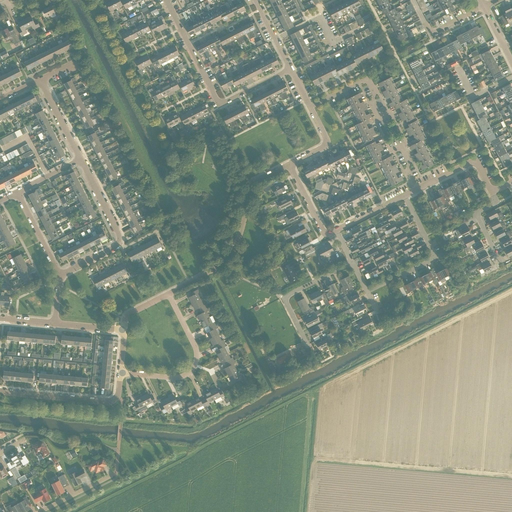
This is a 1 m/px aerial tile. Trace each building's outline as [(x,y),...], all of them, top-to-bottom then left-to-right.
[(112,0),(112,1),(116,9),(122,6),(119,0),(112,0)] [(132,6),(128,0),(123,0),(121,1),(125,9),(128,13),(130,12),(128,9),(127,8),(132,6)] [(136,0),(128,0),(132,6),(136,4),(137,5),(136,5),(138,8),(140,7),(136,0)] [(240,13),(233,0),(231,1),(234,7),(231,9),(235,16),(240,13)] [(233,0),(240,13),(246,10),(242,3),(239,5),(236,0),(233,0)] [(278,0),(271,3),(271,4),(273,7),(272,7),(273,9),(274,8),(273,8),(282,4),(280,0),(278,0)] [(352,10),(353,12),(357,10),(356,8),(352,0),(350,0),(349,1),(348,0),(347,1),(347,2),(351,10),(352,10)] [(116,9),(112,1),(106,4),(110,12),(116,9)] [(379,6),(379,5),(378,6),(379,7),(380,7),(381,10),(382,10),(390,6),(390,5),(392,4),(391,3),(389,4),(388,1),(379,6)] [(441,12),(444,10),(452,6),(451,3),(452,2),(451,1),(450,1),(442,6),(439,7),(441,12)] [(285,2),(282,4),(273,8),(274,8),(275,11),(274,11),(275,13),(276,13),(284,8),(283,6),(286,4),(285,2)] [(347,13),(347,12),(350,11),(351,13),(353,12),(352,10),(351,10),(347,2),(344,3),(342,3),(343,4),(347,13)] [(222,6),(229,19),(235,16),(231,9),(228,10),(225,4),(222,6)] [(338,6),(343,17),(348,14),(347,12),(347,13),(343,4),(340,6),(339,5),(338,6)] [(452,6),(444,10),(446,15),(455,11),(453,7),(454,7),(453,5),(452,6)] [(52,7),(43,11),(47,17),(49,16),(51,18),(53,18),(60,15),(55,6),(52,7)] [(229,19),(222,6),(220,7),(222,10),(219,11),(219,12),(220,14),(223,19),(222,19),(224,21),(229,19)] [(338,6),(335,8),(335,7),(333,8),(333,9),(334,9),(339,19),(343,17),(338,6)] [(386,13),(395,9),(393,7),(391,8),(390,6),(382,10),(381,10),(381,12),(382,12),(384,15),(385,14),(386,14),(386,13)] [(276,13),(277,16),(278,18),(278,17),(287,13),(285,10),(289,9),(288,7),(284,8),(276,13)] [(511,18),(506,7),(503,9),(506,14),(504,15),(509,25),(510,27),(511,25),(511,18)] [(210,9),(217,22),(222,19),(223,19),(220,14),(219,12),(219,11),(218,9),(214,10),(213,8),(210,9)] [(217,22),(210,9),(208,10),(209,13),(206,14),(212,25),(217,22)] [(334,9),(333,9),(330,10),(328,10),(333,20),(336,18),(337,20),(339,19),(334,9)] [(396,11),(395,9),(386,13),(386,14),(385,14),(386,15),(387,15),(388,18),(399,12),(398,10),(396,11)] [(389,20),(391,22),(391,23),(399,18),(401,17),(399,12),(388,18),(388,20),(389,20)] [(206,27),(212,25),(206,14),(203,16),(202,13),(200,14),(206,27)] [(278,17),(280,20),(279,21),(280,22),(289,18),(287,13),(278,17)] [(201,30),(206,27),(200,14),(197,16),(200,21),(197,23),(201,30)] [(361,18),(364,24),(366,23),(369,21),(370,22),(373,21),(369,14),(366,16),(361,18)] [(509,25),(504,15),(500,17),(506,27),(509,25)] [(155,23),(160,31),(166,28),(162,20),(163,19),(162,16),(159,18),(158,19),(159,21),(155,23)] [(25,20),(29,29),(32,27),(34,30),(40,27),(37,22),(34,23),(31,17),(25,20)] [(283,26),(291,22),(289,18),(280,22),(282,25),(281,25),(282,27),(283,27),(283,26)] [(392,24),(393,27),(402,23),(401,23),(403,22),(402,20),(400,21),(399,18),(391,23),(391,22),(390,23),(390,24),(392,24)] [(140,26),(144,34),(150,31),(146,22),(145,19),(143,20),(144,23),(140,26)] [(189,20),(195,33),(201,30),(197,23),(194,25),(191,19),(189,20)] [(29,29),(25,20),(18,23),(21,29),(19,31),(21,36),(28,33),(26,30),(29,29)] [(160,31),(155,23),(152,25),(151,24),(150,20),(147,22),(149,26),(154,34),(160,31)] [(186,29),(190,36),(195,33),(189,20),(186,21),(189,27),(186,29)] [(246,25),(253,38),(255,37),(252,31),(255,29),(252,22),(246,25)] [(283,26),(283,27),(284,29),(284,30),(284,31),(294,27),(291,22),(283,26)] [(144,34),(140,26),(136,28),(136,27),(134,23),(132,25),(138,37),(144,34)] [(393,27),(392,27),(393,29),(394,29),(395,32),(406,26),(405,24),(403,25),(402,23),(393,27)] [(132,29),(128,32),(132,40),(138,37),(132,25),(130,25),(131,29),(132,29)] [(241,28),(244,35),(247,33),(250,39),(253,38),(246,25),(241,28)] [(396,33),(398,36),(408,31),(406,26),(395,32),(395,34),(396,33)] [(477,26),(472,29),(476,37),(479,36),(480,37),(483,36),(484,38),(486,37),(481,27),(478,28),(477,26)] [(241,28),(235,30),(242,44),(244,42),(241,36),(244,35),(241,28)] [(7,29),(2,32),(3,35),(4,39),(5,39),(7,42),(10,41),(12,39),(16,46),(18,45),(18,43),(20,42),(13,29),(9,31),(8,31),(7,29)] [(299,31),(290,35),(292,38),(291,39),(292,40),(293,40),(301,36),(303,34),(305,33),(303,29),(299,31)] [(467,32),(471,41),(474,40),(475,41),(475,42),(478,41),(476,38),(472,29),(467,32)] [(230,33),(233,40),(236,39),(239,45),(240,44),(242,44),(235,30),(230,33)] [(398,36),(397,37),(397,38),(399,38),(400,41),(403,39),(404,41),(406,42),(410,40),(410,38),(409,36),(410,35),(408,31),(398,36)] [(132,40),(128,32),(121,35),(126,43),(132,40)] [(467,32),(461,35),(466,44),(469,42),(469,43),(470,45),(472,44),(471,41),(467,32)] [(233,40),(230,33),(224,36),(231,49),(234,48),(230,42),(233,40)] [(460,46),(463,45),(463,46),(464,46),(465,48),(467,47),(466,44),(461,35),(456,37),(457,40),(460,46)] [(229,50),(231,49),(224,36),(219,39),(223,46),(226,44),(229,50)] [(293,40),(294,43),(293,43),(294,45),(295,45),(295,44),(303,40),(301,36),(293,40)] [(212,39),(219,52),(220,54),(222,53),(221,51),(220,47),(223,46),(219,39),(218,37),(212,39)] [(61,40),(67,50),(73,47),(69,40),(65,42),(63,38),(61,39),(61,40)] [(207,42),(210,49),(213,48),(216,54),(219,52),(212,39),(207,42)] [(58,41),(55,42),(57,46),(61,53),(67,50),(61,40),(58,42),(58,41)] [(306,45),(303,40),(295,44),(295,45),(296,48),(297,50),(297,49),(306,45)] [(457,40),(452,43),(456,52),(459,50),(461,53),(463,52),(462,50),(460,46),(457,40)] [(208,58),(209,58),(210,61),(212,60),(208,51),(210,49),(207,42),(201,45),(208,58)] [(375,45),(379,53),(382,52),(384,51),(379,42),(375,45)] [(370,47),(374,55),(377,54),(378,55),(379,54),(379,53),(375,45),(372,46),(371,43),(369,44),(370,47)] [(446,45),(451,54),(454,53),(455,56),(458,55),(456,52),(452,43),(446,45)] [(50,45),(52,49),(55,56),(61,53),(57,46),(54,48),(52,44),(50,45)] [(208,58),(201,45),(196,48),(199,55),(202,53),(205,59),(206,59),(208,58)] [(308,50),(306,45),(297,49),(299,52),(298,53),(299,54),(300,54),(299,54),(308,50)] [(446,45),(441,48),(445,57),(451,54),(446,45)] [(169,50),(173,58),(177,56),(178,58),(181,56),(180,54),(179,55),(175,46),(169,50)] [(44,48),(46,52),(50,59),(55,56),(52,49),(48,51),(46,47),(44,48)] [(374,55),(370,47),(365,49),(370,58),(373,56),(373,57),(375,56),(374,55)] [(441,48),(436,51),(440,60),(443,58),(444,61),(447,60),(441,48)] [(361,52),(365,60),(368,59),(370,58),(365,49),(361,52)] [(0,53),(1,56),(3,59),(9,56),(6,50),(0,53)] [(41,55),(44,62),(50,59),(46,52),(43,54),(41,50),(39,51),(41,55)] [(169,50),(163,53),(167,61),(168,63),(174,60),(173,58),(169,50)] [(299,54),(300,54),(301,57),(300,57),(301,59),(302,59),(302,58),(310,54),(308,50),(299,54)] [(442,63),(440,60),(436,51),(430,54),(435,62),(437,61),(439,64),(442,63)] [(484,60),(492,56),(490,51),(481,55),(483,58),(481,59),(480,59),(482,62),(484,61),(484,60)] [(33,54),(35,58),(39,65),(44,62),(41,55),(37,56),(35,52),(33,54)] [(267,54),(273,67),(279,64),(275,57),(272,58),(269,52),(267,54)] [(365,60),(361,52),(356,54),(360,62),(361,62),(363,61),(364,62),(366,61),(365,60)] [(163,53),(157,56),(161,64),(164,62),(165,65),(168,63),(167,61),(163,53)] [(352,56),(353,58),(356,65),(359,63),(359,64),(361,63),(361,62),(360,62),(356,54),(354,55),(353,53),(351,54),(352,56)] [(267,61),(265,62),(264,62),(268,70),(273,67),(267,54),(264,55),(267,61)] [(302,58),(302,59),(303,61),(303,62),(303,63),(313,59),(310,54),(302,58)] [(29,60),(33,67),(39,65),(35,58),(32,59),(30,55),(27,56),(29,60)] [(141,58),(145,67),(150,65),(150,66),(151,69),(154,68),(152,64),(151,64),(147,55),(141,58)] [(161,64),(157,56),(151,59),(155,67),(157,70),(159,69),(157,66),(161,64)] [(487,66),(495,62),(492,56),(484,60),(484,61),(485,63),(483,64),(484,67),(487,66)] [(33,67),(29,60),(26,62),(24,58),(22,59),(24,63),(25,63),(28,70),(33,67)] [(145,67),(141,58),(135,62),(139,70),(138,70),(140,75),(144,73),(142,69),(145,67)] [(256,59),(263,72),(268,70),(264,62),(265,62),(263,59),(260,61),(258,58),(256,59)] [(357,68),(356,65),(353,58),(348,61),(352,69),(355,68),(356,68),(357,68)] [(253,68),(257,75),(263,72),(256,59),(253,61),(256,66),(254,68),(253,68)] [(409,64),(411,70),(420,66),(418,63),(420,62),(418,59),(409,64)] [(348,61),(344,63),(348,72),(351,70),(351,71),(353,70),(352,69),(348,61)] [(495,62),(487,66),(488,69),(487,70),(488,72),(489,71),(498,67),(495,62)] [(344,63),(339,65),(343,74),(344,74),(346,72),(347,73),(348,72),(344,63)] [(245,65),(252,78),(257,75),(253,68),(254,68),(252,65),(249,67),(247,64),(245,65)] [(246,81),(252,78),(245,65),(242,66),(245,72),(242,74),(246,81)] [(334,65),(329,68),(333,76),(336,75),(338,75),(334,67),(335,67),(334,65)] [(338,75),(339,76),(342,75),(344,74),(343,74),(339,65),(335,67),(334,67),(338,75)] [(411,70),(414,75),(423,71),(421,68),(423,68),(421,65),(420,66),(411,70)] [(10,67),(12,71),(16,78),(22,75),(19,68),(14,70),(12,66),(10,67)] [(234,70),(241,84),(246,81),(242,74),(240,75),(235,66),(233,67),(234,70)] [(491,74),(486,77),(487,79),(492,77),(501,73),(498,67),(489,71),(491,74)] [(329,68),(324,70),(328,79),(329,78),(332,77),(332,78),(334,77),(333,76),(329,68)] [(5,70),(7,74),(10,81),(16,78),(12,71),(9,73),(7,69),(5,70)] [(234,84),(235,86),(241,84),(234,70),(232,72),(235,78),(232,79),(234,84)] [(328,79),(324,70),(320,72),(324,81),(327,79),(327,80),(329,79),(329,78),(328,79)] [(424,70),(423,71),(414,75),(417,80),(425,76),(424,73),(425,73),(424,70)] [(324,81),(320,72),(317,73),(316,71),(314,72),(315,74),(315,75),(319,83),(322,82),(323,82),(324,81)] [(0,72),(0,74),(1,77),(5,84),(10,81),(7,74),(3,75),(1,72),(0,72)] [(185,81),(189,89),(195,86),(189,73),(187,75),(188,78),(189,78),(189,79),(185,81)] [(222,74),(229,87),(234,84),(232,79),(231,77),(227,79),(224,73),(222,74)] [(501,73),(492,77),(494,80),(491,81),(492,84),(503,78),(501,73)] [(229,87),(222,74),(219,75),(223,81),(220,82),(223,90),(229,87)] [(319,83),(315,75),(310,77),(315,85),(318,84),(318,85),(320,84),(319,83)] [(417,80),(420,86),(428,82),(427,79),(429,78),(428,75),(425,76),(417,80)] [(169,84),(173,92),(179,89),(175,80),(176,80),(173,76),(171,77),(173,81),(174,81),(169,84)] [(64,84),(67,89),(74,85),(72,82),(76,80),(75,78),(71,80),(64,84)] [(383,86),(385,88),(393,84),(390,78),(378,84),(380,88),(383,86)] [(189,89),(185,81),(181,83),(179,79),(177,80),(179,84),(183,92),(189,89)] [(432,80),(428,82),(420,86),(422,91),(431,87),(429,84),(432,83),(433,81),(432,80)] [(173,92),(169,84),(166,85),(163,81),(161,82),(161,83),(167,95),(168,96),(172,95),(171,93),(173,92)] [(67,89),(69,94),(76,91),(75,87),(79,85),(78,83),(74,85),(67,89)] [(157,90),(161,98),(167,95),(161,83),(159,84),(161,87),(161,88),(157,90)] [(285,83),(279,86),(286,99),(288,98),(286,92),(288,90),(285,83)] [(393,84),(385,88),(386,91),(382,92),(384,96),(396,90),(393,84)] [(505,94),(511,89),(511,87),(510,84),(502,88),(503,91),(502,92),(503,95),(505,94)] [(274,89),(277,96),(280,94),(283,100),(284,100),(285,102),(287,101),(286,99),(279,86),(274,89)] [(69,94),(72,100),(79,96),(78,93),(82,91),(86,89),(85,87),(76,91),(69,94)] [(161,98),(157,90),(153,92),(153,91),(152,89),(148,91),(149,94),(151,93),(155,101),(161,98)] [(277,96),(274,89),(268,92),(275,105),(277,103),(274,98),(277,96)] [(390,98),(391,100),(399,96),(396,90),(384,96),(386,100),(390,98)] [(451,94),(455,102),(460,100),(456,91),(453,92),(452,90),(449,91),(451,94)] [(275,105),(268,92),(263,95),(266,102),(268,105),(271,103),(272,106),(275,105)] [(72,100),(75,106),(82,102),(80,98),(85,96),(84,96),(87,95),(86,93),(79,96),(72,100)] [(33,94),(28,97),(32,104),(36,102),(37,104),(41,102),(38,95),(35,97),(33,94)] [(348,99),(351,105),(359,101),(358,99),(361,97),(359,94),(348,99)] [(447,94),(444,95),(445,96),(450,105),(455,102),(451,94),(448,95),(447,94)] [(266,102),(263,95),(257,97),(264,110),(266,109),(263,103),(266,102)] [(441,95),(439,96),(440,99),(444,108),(450,105),(445,96),(443,98),(441,95)] [(402,102),(399,96),(391,100),(392,103),(388,105),(390,108),(394,106),(402,102)] [(32,104),(28,97),(22,100),(26,107),(27,107),(30,105),(32,109),(34,108),(32,104)] [(264,110),(257,97),(252,100),(253,104),(255,107),(258,106),(261,112),(262,111),(263,113),(265,112),(264,110)] [(82,102),(75,106),(77,109),(76,110),(77,112),(78,112),(78,111),(85,107),(83,104),(88,102),(87,102),(91,100),(90,98),(86,100),(82,102)] [(444,108),(440,99),(437,101),(436,98),(433,99),(435,102),(439,110),(444,108)] [(471,104),(473,109),(482,105),(481,102),(482,101),(481,99),(471,104)] [(20,110),(21,109),(25,108),(26,111),(29,110),(27,107),(26,107),(22,100),(21,100),(16,103),(20,110)] [(399,108),(400,110),(408,106),(405,100),(402,102),(394,106),(396,110),(399,108)] [(360,104),(359,101),(351,105),(354,111),(365,105),(364,102),(360,104)] [(439,110),(435,102),(432,103),(430,101),(426,103),(428,108),(430,107),(433,113),(439,110)] [(23,113),(21,109),(20,110),(16,103),(11,105),(15,113),(15,112),(19,110),(21,114),(23,113)] [(85,107),(78,111),(78,112),(80,114),(79,115),(80,118),(81,117),(88,113),(86,110),(90,108),(90,107),(94,106),(93,104),(89,105),(85,107)] [(482,105),(473,109),(476,115),(485,111),(484,108),(485,107),(484,104),(482,105)] [(15,113),(11,105),(6,108),(9,115),(10,115),(13,113),(15,117),(17,116),(15,112),(15,113)] [(198,108),(203,116),(207,114),(208,116),(212,114),(209,107),(206,108),(204,105),(198,108)] [(354,111),(357,117),(365,113),(364,111),(367,109),(365,105),(354,111)] [(239,109),(246,122),(248,121),(245,115),(248,114),(245,106),(239,109)] [(398,115),(400,118),(412,112),(408,106),(400,110),(402,113),(398,115)] [(9,115),(6,108),(0,110),(4,118),(8,116),(10,120),(12,119),(10,115),(9,115)] [(204,118),(203,116),(198,108),(192,111),(196,119),(200,117),(202,120),(204,118)] [(234,112),(237,119),(240,118),(243,124),(246,122),(239,109),(234,112)] [(39,121),(46,117),(43,110),(35,114),(38,119),(34,121),(35,123),(39,121)] [(476,115),(479,120),(486,116),(489,115),(488,116),(486,113),(488,112),(486,110),(485,111),(476,115)] [(88,113),(81,117),(82,120),(83,124),(84,123),(84,122),(91,118),(89,115),(93,113),(92,111),(88,113)] [(186,114),(190,122),(196,119),(192,111),(186,114)] [(228,115),(235,128),(237,127),(234,121),(237,119),(234,112),(228,115)] [(412,112),(400,118),(402,122),(405,120),(406,123),(415,118),(412,112)] [(171,117),(175,125),(179,123),(180,123),(179,123),(181,127),(183,126),(181,122),(177,113),(171,117)] [(357,117),(360,123),(368,119),(372,117),(370,114),(366,116),(365,113),(357,117)] [(190,122),(186,114),(180,117),(184,125),(187,129),(189,128),(187,124),(190,122)] [(235,128),(228,115),(223,118),(226,125),(229,123),(232,129),(235,128)] [(91,118),(84,122),(84,123),(85,126),(84,126),(86,129),(87,129),(94,125),(92,121),(96,119),(95,116),(91,118)] [(479,120),(476,121),(479,127),(488,122),(486,120),(488,119),(486,116),(479,120)] [(46,117),(39,121),(40,124),(37,126),(38,128),(42,126),(49,122),(46,117)] [(175,125),(171,117),(164,120),(168,128),(169,128),(171,132),(173,131),(171,127),(175,125)] [(356,125),(359,131),(367,127),(366,125),(370,123),(368,119),(360,123),(356,125)] [(406,129),(408,133),(419,127),(416,121),(408,126),(409,128),(406,129)] [(52,128),(49,122),(42,126),(43,129),(39,131),(41,134),(42,133),(52,128)] [(489,122),(488,122),(479,127),(482,132),(491,128),(489,125),(491,124),(489,122)] [(493,133),(492,131),(496,129),(495,128),(498,127),(497,125),(491,128),(482,132),(485,137),(493,133)] [(367,127),(359,131),(363,137),(374,131),(372,128),(369,130),(367,127)] [(419,127),(408,133),(409,137),(413,135),(414,138),(422,133),(419,127)] [(43,139),(47,137),(54,133),(52,128),(42,133),(41,134),(39,134),(38,135),(41,140),(43,139)] [(88,136),(91,141),(97,138),(96,134),(100,132),(99,130),(95,132),(95,133),(88,136)] [(374,131),(363,137),(366,143),(374,139),(372,137),(376,135),(374,131)] [(57,139),(54,133),(47,137),(49,141),(45,142),(46,145),(50,143),(57,139)] [(422,133),(414,138),(415,140),(412,142),(413,145),(421,141),(422,141),(425,139),(422,133)] [(493,133),(485,137),(488,143),(490,142),(496,138),(495,136),(496,135),(495,133),(493,133)] [(91,141),(93,146),(100,143),(98,140),(103,137),(102,135),(97,138),(91,141)] [(500,136),(496,138),(490,142),(493,147),(502,143),(500,140),(505,137),(503,135),(500,136)] [(57,139),(50,143),(52,146),(48,148),(49,150),(53,148),(60,145),(57,139)] [(100,143),(93,146),(96,152),(103,148),(101,145),(106,143),(105,141),(100,143)] [(413,145),(410,147),(412,150),(415,149),(417,151),(425,147),(422,141),(421,141),(413,145)] [(367,146),(370,152),(381,146),(379,143),(376,144),(375,142),(367,146)] [(502,143),(493,147),(496,152),(504,148),(503,145),(505,144),(503,142),(502,143)] [(51,153),(52,156),(56,154),(63,150),(60,145),(53,148),(49,150),(51,153)] [(504,148),(496,152),(498,158),(507,153),(506,150),(511,148),(510,145),(504,148)] [(96,152),(99,158),(106,154),(104,151),(108,148),(107,146),(103,148),(96,152)] [(370,152),(373,158),(381,154),(380,152),(383,150),(381,146),(370,152)] [(428,153),(425,147),(417,151),(418,153),(414,155),(416,159),(428,153)] [(56,154),(52,156),(55,161),(59,159),(66,155),(63,150),(56,154)] [(341,152),(347,163),(350,162),(349,160),(352,158),(348,151),(345,153),(344,151),(341,152)] [(498,158),(501,163),(510,159),(508,156),(511,153),(511,151),(507,153),(498,158)] [(106,154),(99,158),(102,163),(109,160),(107,156),(111,154),(110,152),(106,154)] [(337,157),(341,164),(344,162),(345,163),(346,164),(347,163),(341,152),(339,153),(340,155),(337,157)] [(421,161),(423,163),(431,159),(428,153),(416,159),(418,162),(421,161)] [(387,158),(386,155),(382,157),(381,154),(373,158),(376,164),(380,162),(387,158)] [(333,156),(331,157),(336,168),(339,167),(338,165),(341,164),(337,157),(334,158),(333,156)] [(380,162),(383,168),(390,164),(389,162),(393,160),(391,156),(387,158),(380,162)] [(113,157),(109,160),(102,163),(105,169),(112,165),(110,162),(114,160),(113,157)] [(330,161),(326,162),(329,167),(330,169),(334,167),(335,169),(336,168),(331,157),(328,158),(330,161)] [(510,159),(501,163),(504,168),(511,164),(511,162),(511,161),(511,160),(511,159),(511,158),(510,159)] [(431,159),(423,163),(424,165),(420,167),(422,171),(434,165),(431,159)] [(30,162),(27,164),(29,166),(32,173),(38,170),(34,163),(32,160),(30,161),(30,162)] [(321,160),(319,161),(323,170),(324,169),(329,167),(326,162),(326,160),(322,162),(321,160)] [(318,164),(315,166),(318,173),(322,171),(323,173),(324,172),(325,172),(324,169),(323,170),(319,161),(317,162),(318,164)] [(105,169),(107,174),(114,171),(113,167),(117,165),(116,163),(112,165),(105,169)] [(383,168),(386,174),(397,168),(395,165),(392,167),(390,164),(383,168)] [(308,166),(314,177),(316,176),(315,174),(318,173),(315,166),(311,168),(310,165),(308,166)] [(29,166),(23,169),(27,176),(32,173),(29,166)] [(314,177),(308,166),(306,168),(307,170),(304,172),(305,174),(304,174),(306,177),(307,179),(311,177),(312,178),(314,177)] [(386,174),(389,180),(397,176),(395,174),(399,172),(397,168),(386,174)] [(10,175),(7,177),(11,184),(16,181),(13,174),(12,172),(13,171),(12,169),(9,170),(11,172),(9,173),(10,175)] [(18,171),(22,178),(27,176),(23,169),(18,171)] [(114,171),(107,174),(111,181),(118,177),(116,173),(120,171),(119,169),(114,171)] [(14,171),(13,171),(12,172),(13,174),(16,181),(22,178),(18,171),(15,173),(14,171)] [(68,178),(70,180),(77,177),(74,172),(67,175),(67,174),(63,176),(64,180),(68,178)] [(11,184),(7,177),(4,179),(3,176),(2,177),(1,177),(5,186),(11,184)] [(397,176),(389,180),(392,186),(403,180),(401,177),(398,179),(397,176)] [(464,180),(467,187),(472,185),(472,186),(475,184),(471,176),(468,177),(468,178),(464,180)] [(70,182),(72,186),(79,182),(77,177),(70,180),(65,183),(66,184),(70,182)] [(460,181),(456,183),(460,192),(463,190),(463,189),(467,187),(464,180),(461,182),(460,181)] [(79,182),(72,186),(68,188),(69,190),(73,188),(75,191),(82,188),(79,182)] [(112,188),(114,193),(122,189),(120,186),(124,184),(123,182),(119,184),(119,185),(112,188)] [(273,189),(276,195),(286,190),(282,183),(274,187),(273,185),(264,189),(266,192),(273,189)] [(458,193),(460,192),(456,183),(451,186),(452,186),(449,188),(453,196),(454,197),(459,194),(458,193)] [(362,185),(360,186),(362,192),(367,202),(369,200),(368,198),(371,196),(370,193),(372,192),(367,184),(363,186),(362,185)] [(125,187),(122,189),(114,193),(117,199),(125,195),(123,192),(127,190),(125,187)] [(76,193),(78,197),(85,193),(82,188),(75,191),(71,193),(72,195),(76,193)] [(444,189),(441,191),(443,195),(446,199),(447,203),(450,201),(449,198),(453,196),(449,188),(445,190),(444,189)] [(36,191),(29,195),(32,200),(43,194),(40,189),(36,191)] [(360,202),(355,192),(353,193),(352,192),(349,193),(350,195),(356,207),(358,206),(357,203),(360,202)] [(367,202),(362,192),(357,195),(356,192),(355,192),(360,202),(363,200),(365,203),(367,202)] [(79,199),(81,203),(88,199),(85,193),(78,197),(74,199),(75,201),(79,199)] [(128,193),(125,195),(117,199),(120,204),(127,200),(126,197),(129,195),(128,193)] [(32,200),(34,205),(42,202),(40,198),(44,196),(43,194),(32,200)] [(348,206),(349,207),(353,206),(354,208),(356,207),(350,195),(348,196),(349,199),(346,200),(348,206)] [(441,198),(436,200),(440,207),(441,209),(446,207),(446,205),(448,204),(447,203),(446,199),(443,195),(440,197),(441,198)] [(340,201),(339,201),(344,211),(346,210),(345,207),(348,206),(346,200),(345,198),(343,200),(341,197),(340,196),(338,197),(340,201)] [(277,203),(281,210),(292,204),(289,197),(279,202),(278,199),(271,203),(272,206),(277,203)] [(91,205),(88,199),(81,203),(77,204),(78,207),(82,205),(84,208),(91,205)] [(127,200),(120,204),(123,210),(130,206),(129,203),(132,201),(131,199),(127,200)] [(42,202),(34,205),(37,211),(45,207),(44,204),(47,202),(46,200),(42,202)] [(440,207),(436,200),(432,202),(432,201),(429,203),(433,212),(436,210),(436,209),(440,207)] [(334,204),(338,211),(341,209),(342,212),(344,211),(339,201),(334,204)] [(134,204),(130,206),(123,210),(126,215),(133,212),(131,208),(135,206),(134,204)] [(334,204),(328,207),(333,216),(336,215),(334,213),(338,211),(334,204)] [(37,211),(40,216),(47,213),(45,209),(49,207),(48,205),(45,207),(37,211)] [(85,210),(86,214),(94,210),(91,205),(84,208),(80,210),(81,212),(85,210)] [(333,216),(328,207),(323,210),(324,211),(323,211),(325,214),(327,217),(330,215),(331,217),(333,216)] [(392,215),(394,219),(403,215),(400,209),(394,212),(393,211),(387,214),(388,217),(392,215)] [(94,210),(86,214),(83,216),(84,218),(87,216),(90,220),(97,217),(94,210)] [(133,212),(126,215),(129,221),(139,216),(137,212),(138,212),(137,210),(133,212)] [(291,222),(300,218),(297,212),(295,213),(293,210),(282,216),(281,216),(278,218),(279,221),(283,219),(285,219),(288,225),(291,223),(291,222)] [(491,220),(492,223),(493,223),(498,220),(503,217),(501,213),(497,215),(495,210),(487,214),(490,221),(491,220)] [(51,211),(47,213),(40,216),(43,222),(50,218),(48,215),(52,213),(51,211)] [(137,219),(141,217),(140,216),(140,215),(139,216),(129,221),(131,226),(139,223),(137,219)] [(54,216),(50,218),(43,222),(46,228),(53,224),(51,220),(55,218),(54,216)] [(382,230),(383,229),(391,226),(389,222),(392,220),(391,217),(385,220),(386,221),(379,224),(381,227),(376,230),(377,233),(382,230)] [(500,225),(498,220),(493,223),(492,223),(490,224),(493,231),(494,230),(495,232),(496,233),(502,229),(506,227),(504,223),(500,225)] [(139,223),(131,226),(133,230),(132,231),(133,233),(142,229),(140,225),(143,223),(142,221),(139,223)] [(46,228),(49,233),(56,229),(54,226),(58,224),(57,222),(53,224),(46,228)] [(461,228),(455,231),(457,235),(456,235),(458,240),(463,238),(469,235),(471,234),(468,228),(467,228),(465,225),(464,222),(459,225),(461,228)] [(398,229),(388,234),(389,234),(390,237),(393,235),(394,237),(403,233),(401,229),(408,225),(406,223),(397,227),(398,229)] [(387,231),(388,234),(398,229),(397,227),(396,228),(394,224),(391,226),(383,229),(384,232),(387,231)] [(289,230),(286,231),(288,235),(291,234),(293,239),(307,232),(303,225),(299,227),(297,225),(288,229),(289,230)] [(0,237),(1,237),(10,232),(7,227),(0,229),(0,233),(1,235),(0,235),(0,237)] [(56,229),(49,233),(52,239),(59,236),(63,234),(61,229),(60,227),(56,229)] [(102,227),(100,228),(102,232),(99,234),(103,241),(107,239),(104,232),(105,231),(102,227)] [(362,234),(362,233),(359,228),(351,232),(353,236),(346,240),(347,243),(356,238),(356,237),(362,234)] [(509,237),(511,236),(511,235),(511,232),(511,230),(505,234),(502,229),(496,233),(495,232),(494,233),(498,240),(499,239),(500,242),(501,242),(501,241),(509,237)] [(97,235),(93,237),(97,244),(103,241),(99,234),(97,230),(95,231),(97,235)] [(362,234),(356,237),(356,238),(358,237),(360,241),(365,239),(368,237),(372,235),(369,230),(365,232),(362,233),(362,234)] [(10,232),(1,237),(4,241),(1,243),(1,244),(5,243),(13,238),(10,232)] [(92,238),(88,239),(92,247),(97,244),(93,237),(91,233),(90,233),(92,238)] [(403,246),(403,248),(404,248),(410,245),(411,245),(414,243),(412,239),(419,235),(418,233),(408,237),(409,239),(403,242),(404,244),(403,245),(403,246)] [(409,239),(408,237),(407,238),(405,234),(397,238),(399,244),(403,242),(409,239)] [(471,237),(469,235),(463,238),(458,240),(461,245),(464,243),(467,247),(475,243),(472,237),(471,237)] [(82,242),(86,250),(92,247),(88,239),(86,236),(84,237),(86,241),(82,242)] [(301,241),(295,244),(297,249),(301,247),(303,250),(300,251),(299,252),(300,255),(304,253),(305,253),(306,252),(311,250),(307,243),(311,241),(309,237),(304,240),(303,239),(301,240),(301,241)] [(511,241),(511,242),(509,237),(501,241),(501,242),(504,248),(505,247),(507,250),(511,247),(511,241)] [(13,238),(5,243),(7,247),(4,248),(4,250),(8,249),(7,248),(16,244),(13,238)] [(80,243),(77,245),(80,252),(86,250),(82,242),(80,238),(78,239),(80,243)] [(157,238),(152,241),(156,249),(158,252),(162,250),(164,249),(162,246),(157,238)] [(360,241),(356,243),(358,247),(351,251),(353,254),(360,250),(362,249),(361,247),(367,244),(365,239),(360,241)] [(75,241),(69,244),(75,255),(80,252),(77,245),(75,241)] [(146,244),(151,252),(155,250),(156,253),(158,252),(156,249),(152,241),(146,244)] [(467,247),(464,248),(467,253),(471,251),(473,255),(477,254),(484,250),(485,250),(482,243),(480,244),(479,241),(475,243),(467,247)] [(362,249),(360,250),(361,250),(360,251),(362,254),(373,248),(378,245),(377,243),(372,245),(370,242),(367,244),(361,247),(362,249)] [(404,248),(403,248),(402,249),(405,255),(407,254),(406,253),(415,249),(414,248),(413,249),(412,247),(415,246),(414,243),(411,245),(410,245),(404,248)] [(406,253),(407,254),(409,259),(411,258),(419,254),(417,250),(425,246),(423,243),(414,248),(415,249),(406,253)] [(66,251),(69,258),(75,255),(69,244),(67,245),(69,249),(66,251)] [(140,247),(145,255),(149,253),(150,256),(152,255),(151,252),(146,244),(140,247)] [(318,249),(323,259),(334,253),(329,244),(318,249)] [(69,258),(66,251),(64,247),(62,248),(64,252),(59,254),(63,261),(69,258)] [(134,250),(139,258),(142,257),(144,260),(146,258),(145,255),(140,247),(134,250)] [(364,263),(369,261),(373,259),(372,257),(379,254),(378,254),(376,249),(367,253),(369,257),(362,261),(364,263)] [(140,261),(139,258),(134,250),(127,254),(132,262),(137,259),(138,262),(139,262),(140,261)] [(479,258),(481,263),(487,260),(490,259),(486,252),(485,253),(484,250),(477,254),(473,255),(476,260),(479,258)] [(372,257),(373,259),(374,258),(377,262),(380,261),(380,260),(388,256),(387,256),(387,254),(383,256),(382,252),(378,254),(379,254),(372,257)] [(380,261),(377,262),(379,265),(381,263),(382,264),(378,266),(379,269),(383,267),(384,267),(385,266),(384,265),(391,262),(389,259),(395,256),(393,253),(387,256),(388,256),(380,260),(380,261)] [(13,267),(16,265),(24,261),(21,255),(13,259),(15,263),(12,265),(13,267)] [(481,263),(476,265),(479,270),(482,268),(484,273),(493,269),(489,262),(488,263),(487,260),(481,263)] [(19,271),(27,267),(24,261),(16,265),(18,269),(15,271),(16,273),(19,271)] [(293,268),(299,265),(297,261),(291,264),(290,264),(282,268),(290,282),(298,278),(293,268)] [(118,267),(122,276),(126,273),(128,277),(130,276),(128,272),(128,273),(123,265),(118,267)] [(446,269),(441,271),(445,278),(446,280),(450,278),(450,277),(453,275),(448,266),(445,268),(446,269)] [(27,267),(19,271),(21,275),(18,277),(19,279),(22,277),(30,273),(27,267)] [(118,267),(112,270),(116,279),(121,277),(122,280),(124,279),(122,276),(118,267)] [(377,275),(383,272),(382,269),(378,271),(376,267),(375,268),(373,269),(368,271),(370,277),(376,274),(377,275)] [(112,270),(106,273),(110,282),(115,280),(116,283),(118,282),(116,279),(112,270)] [(433,274),(432,271),(429,272),(429,273),(425,275),(428,282),(433,280),(433,281),(433,282),(434,284),(435,285),(437,284),(437,283),(438,283),(433,274)] [(433,274),(438,283),(441,281),(440,280),(445,278),(441,271),(437,273),(436,272),(433,274)] [(30,273),(22,277),(24,281),(21,283),(22,285),(25,283),(33,279),(30,273)] [(110,282),(106,273),(100,276),(105,285),(109,283),(110,286),(111,288),(113,287),(110,282)] [(417,278),(421,287),(424,286),(424,285),(428,282),(425,275),(420,278),(420,277),(417,278)] [(106,288),(105,285),(100,276),(93,280),(98,288),(103,286),(104,289),(106,288)] [(346,290),(354,285),(349,276),(340,281),(343,287),(341,288),(345,297),(348,295),(346,290)] [(410,283),(414,290),(418,288),(418,289),(421,287),(417,278),(414,280),(414,281),(410,283)] [(414,290),(410,283),(406,285),(405,284),(402,286),(407,295),(410,293),(409,292),(414,290)] [(328,291),(325,292),(329,301),(333,299),(331,296),(338,293),(333,284),(326,288),(328,291)] [(189,298),(192,304),(200,300),(197,293),(199,292),(198,290),(191,293),(193,296),(189,298)] [(320,291),(310,296),(313,303),(319,300),(319,301),(323,299),(323,300),(324,303),(328,301),(324,293),(322,294),(320,291)] [(2,292),(2,296),(1,305),(9,306),(10,297),(4,296),(4,293),(2,292)] [(338,301),(340,304),(347,300),(350,305),(361,300),(358,294),(356,295),(355,292),(338,301)] [(308,309),(311,314),(314,312),(312,307),(309,308),(304,299),(298,302),(303,312),(308,309)] [(203,306),(200,300),(192,304),(195,310),(199,308),(200,311),(207,308),(205,305),(203,306)] [(354,311),(357,317),(367,312),(364,305),(360,307),(359,304),(349,310),(344,312),(346,315),(350,312),(350,313),(354,311)] [(208,310),(207,308),(200,311),(202,314),(198,316),(197,316),(197,317),(198,319),(199,319),(201,322),(209,317),(206,311),(208,310)] [(317,316),(320,315),(322,313),(320,309),(318,311),(312,314),(314,317),(305,321),(308,327),(320,321),(317,316)] [(208,326),(209,329),(216,325),(214,322),(213,323),(209,317),(201,322),(204,328),(208,326)] [(358,324),(361,329),(373,323),(370,317),(363,320),(362,317),(352,323),(354,327),(358,324)] [(320,328),(324,326),(324,325),(323,323),(311,329),(312,332),(310,333),(313,338),(322,334),(320,328)] [(209,337),(210,340),(219,335),(215,329),(217,328),(216,325),(209,329),(211,332),(207,333),(207,334),(206,334),(206,335),(207,337),(208,337),(209,337)] [(330,344),(328,339),(330,337),(329,334),(317,340),(319,343),(316,344),(319,350),(330,344)] [(217,344),(218,347),(225,343),(223,340),(222,341),(219,335),(210,340),(213,346),(217,344)] [(225,343),(218,347),(220,349),(216,351),(219,357),(228,353),(224,347),(226,346),(225,343)] [(226,362),(227,364),(234,361),(232,358),(231,359),(228,353),(219,357),(222,363),(226,362)] [(225,369),(228,375),(237,371),(233,365),(235,364),(234,361),(227,364),(229,367),(225,369)] [(237,371),(228,375),(231,381),(235,379),(236,382),(243,379),(241,376),(240,377),(237,371)] [(217,388),(211,392),(215,400),(216,402),(216,403),(222,400),(222,399),(225,397),(222,391),(219,392),(217,388)] [(207,399),(204,400),(207,407),(210,405),(209,403),(215,400),(211,392),(205,395),(207,399)] [(142,397),(147,406),(152,403),(153,405),(156,403),(153,397),(150,398),(148,394),(142,397)] [(174,396),(168,399),(172,408),(173,410),(179,407),(179,406),(182,405),(179,398),(176,400),(174,396)] [(138,404),(135,406),(135,407),(137,410),(138,410),(139,413),(148,408),(147,406),(142,397),(136,400),(138,404)] [(207,407),(204,400),(201,401),(199,398),(193,401),(197,409),(203,406),(204,408),(207,407)] [(172,408),(168,399),(161,402),(163,406),(161,407),(164,414),(167,413),(166,411),(172,408)] [(197,409),(193,401),(187,404),(189,408),(186,409),(189,416),(192,414),(191,412),(197,409)] [(41,453),(44,457),(49,454),(46,448),(43,441),(39,443),(39,442),(33,445),(34,446),(33,446),(35,449),(34,450),(37,456),(41,453)] [(24,465),(29,462),(25,456),(22,458),(18,451),(14,453),(13,453),(11,454),(11,455),(7,457),(10,462),(8,464),(10,469),(16,465),(17,466),(23,463),(24,465)] [(94,468),(96,473),(104,469),(103,467),(107,465),(103,459),(100,461),(99,459),(95,461),(94,461),(92,462),(92,463),(88,465),(90,470),(94,468)] [(0,475),(2,479),(8,475),(4,467),(0,469),(0,475)] [(82,478),(87,475),(83,469),(77,473),(76,472),(70,475),(75,486),(82,482),(80,478),(82,477),(82,478)] [(62,485),(67,482),(64,474),(58,477),(60,480),(52,484),(58,495),(65,491),(62,485)] [(14,476),(8,479),(13,487),(18,484),(14,476)] [(44,502),(51,498),(46,489),(39,492),(39,493),(33,496),(36,502),(42,499),(44,502)] [(18,504),(22,511),(25,511),(30,509),(26,503),(29,502),(26,497),(23,498),(24,500),(18,504)]
